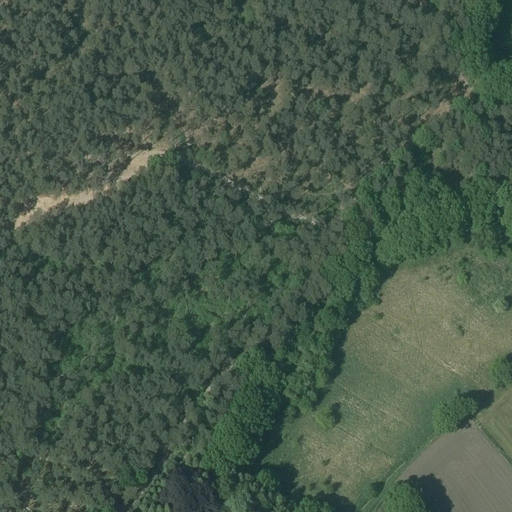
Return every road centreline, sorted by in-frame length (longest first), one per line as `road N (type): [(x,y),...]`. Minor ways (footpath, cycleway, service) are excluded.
road 1 (track): [(330,232),(150,153),(0,168)]
road 2 (track): [(330,232),(268,328),(192,409),(126,511)]
road 3 (track): [(475,97),(432,120),(330,232)]
